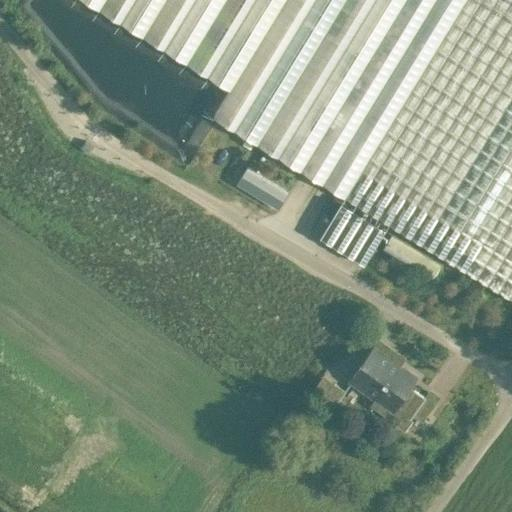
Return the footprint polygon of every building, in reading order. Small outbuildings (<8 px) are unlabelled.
[(85,0),(143,34),(163,0),(85,0)] [(163,0),(143,34),(230,88),(213,115),(345,196),(464,0),(163,0)] [(511,0),(464,0),(345,196),(511,298),(511,0)] [(94,145),(85,139),(80,146),(89,152),(94,145)] [(248,165),(237,182),(278,207),(288,190),(248,165)] [(386,229),(341,202),(320,236),(365,263),(386,229)] [(397,353),(380,340),(376,346),(375,345),(351,379),(377,397),(378,397),(380,394),(393,404),(391,407),(393,409),(410,385),(416,377),(399,364),(399,365),(392,360),(397,353)] [(335,381),(320,401),(331,409),(346,389),(335,381)] [(410,385),(393,409),(391,407),(393,404),(380,394),(378,397),(379,397),(374,403),(388,413),(405,425),(413,414),(426,396),(425,395),(415,388),(414,388),(410,385)] [(430,387),(425,395),(426,396),(413,414),(423,421),(441,395),(430,387)]
